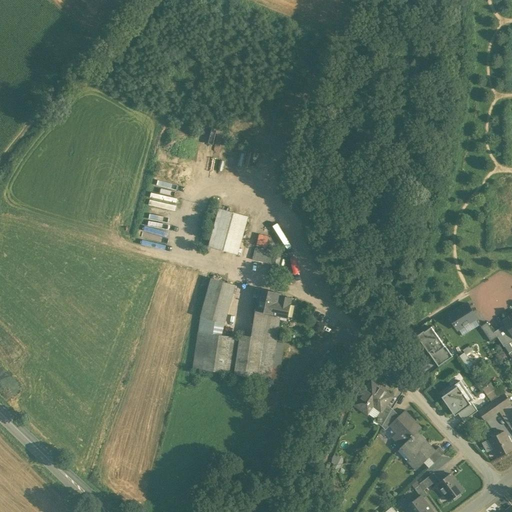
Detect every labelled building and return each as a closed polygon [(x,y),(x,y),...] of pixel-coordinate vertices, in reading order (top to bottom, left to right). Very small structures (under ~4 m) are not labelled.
[(248,216),(219,208),(209,247),(238,255),(248,216)] [(144,223),(141,233),(152,237),(153,232),(155,226),(144,223)] [(255,248),(252,259),(264,262),(267,251),(255,248)] [(267,251),(264,262),(271,264),(273,259),(274,253),(267,251)] [(235,285),(211,278),(206,297),(230,304),(235,285)] [(281,293),(256,288),(254,297),(258,298),(255,310),(280,316),(287,318),(291,299),(280,297),(281,293)] [(230,304),(206,297),(200,317),(225,323),(230,304)] [(468,303),(449,315),(458,329),(477,318),(468,303)] [(280,316),(255,310),(253,324),(278,329),(280,316)] [(506,324),(511,334),(511,314),(510,316),(510,317),(503,321),(506,324)] [(225,323),(200,317),(198,332),(221,335),(225,323)] [(491,341),(497,337),(494,332),(487,322),(481,327),(491,341)] [(278,329),(253,324),(251,337),(277,341),(278,329)] [(494,332),(497,337),(504,347),(511,341),(511,334),(506,324),(494,332)] [(445,346),(432,327),(424,332),(424,331),(417,336),(427,349),(426,349),(429,353),(433,350),(435,354),(445,346)] [(221,335),(198,332),(193,368),(225,373),(231,337),(221,335)] [(251,337),(241,335),(240,338),(234,374),(270,380),(277,341),(251,337)] [(240,338),(231,337),(225,373),(234,374),(240,338)] [(445,346),(435,354),(433,350),(429,353),(439,366),(452,357),(449,350),(445,346)] [(375,363),(368,356),(362,370),(368,373),(375,363)] [(393,397),(373,382),(356,405),(365,411),(370,404),(381,412),(382,413),(388,405),(393,397)] [(498,398),(499,397),(490,384),(482,389),(492,402),(498,398)] [(465,396),(458,386),(444,396),(449,404),(451,402),(459,414),(471,404),(465,396)] [(499,397),(498,398),(504,407),(511,402),(505,393),(499,397)] [(498,398),(492,402),(498,411),(504,407),(498,398)] [(492,402),(485,407),(492,416),(498,411),(492,402)] [(388,405),(382,413),(381,412),(374,421),(382,426),(392,409),(388,405)] [(485,407),(479,412),(485,421),(492,416),(485,407)] [(392,409),(382,426),(386,431),(390,426),(396,420),(390,414),(393,409),(392,409)] [(400,416),(393,409),(390,414),(396,420),(400,416)] [(396,420),(390,426),(397,433),(392,438),(401,447),(418,431),(422,428),(406,410),(400,416),(396,420)] [(401,447),(400,448),(410,459),(407,461),(416,470),(431,456),(436,451),(418,431),(401,447)] [(511,446),(504,431),(489,439),(493,449),(495,448),(499,457),(511,450),(511,446)] [(440,447),(436,451),(431,456),(435,461),(445,452),(440,447)] [(434,472),(419,483),(420,484),(424,490),(439,479),(434,472)] [(450,473),(437,484),(450,501),(463,490),(450,473)] [(424,490),(420,484),(415,488),(421,496),(423,498),(428,495),(424,490)] [(421,496),(414,501),(416,502),(407,509),(409,511),(433,511),(423,498),(421,496)]
